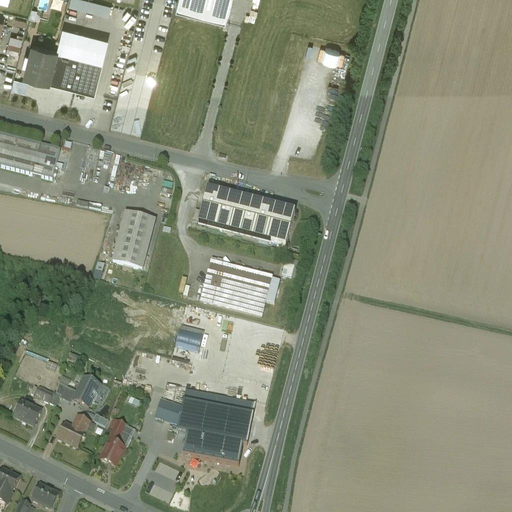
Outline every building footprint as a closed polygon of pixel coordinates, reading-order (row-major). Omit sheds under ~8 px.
[(54,0),(53,7),(63,9),(64,0),(54,0)] [(110,16),(113,6),(88,0),(71,0),(70,7),(110,16)] [(230,0),(175,0),(173,8),(225,21),(230,0)] [(8,51),(19,54),(23,39),(12,36),(8,51)] [(55,51),(32,45),(24,76),(47,82),(55,51)] [(102,63),(55,51),(47,82),(94,94),(102,63)] [(142,139),(156,79),(125,72),(112,132),(142,139)] [(15,79),(12,91),(26,94),(29,82),(15,79)] [(60,152),(0,137),(0,168),(52,182),(60,152)] [(295,213),(206,190),(197,225),(286,248),(295,213)] [(155,222),(125,214),(112,263),(142,271),(155,222)] [(271,279),(211,264),(201,303),(261,318),(271,279)] [(99,387),(84,379),(76,394),(74,399),(80,402),(79,405),(88,409),(92,401),(94,402),(97,396),(95,395),(99,387)] [(65,388),(59,385),(56,395),(60,397),(65,388)] [(76,394),(65,388),(60,397),(59,400),(71,405),(74,399),(76,394)] [(53,396),(39,390),(35,398),(49,405),(53,396)] [(255,405),(185,392),(182,410),(184,411),(179,428),(178,428),(177,434),(187,436),(241,447),(246,448),(255,405)] [(56,395),(54,394),(53,396),(49,405),(55,408),(59,400),(60,397),(56,395)] [(41,413),(21,403),(13,419),(33,429),(41,413)] [(182,410),(161,403),(155,420),(178,428),(179,428),(184,411),(182,410)] [(106,428),(109,421),(97,416),(94,423),(106,428)] [(89,424),(77,417),(71,429),(64,426),(57,440),(77,450),(84,436),(84,435),(89,424)] [(126,427),(112,421),(109,428),(113,430),(109,437),(107,442),(109,443),(100,461),(115,469),(124,450),(127,449),(131,439),(122,434),(126,427)] [(241,447),(187,436),(183,457),(237,467),(241,447)] [(19,480),(2,472),(0,476),(0,489),(12,495),(19,480)] [(51,492),(39,486),(32,501),(50,510),(58,496),(57,495),(58,494),(52,491),(51,492)] [(12,495),(0,489),(0,502),(6,506),(12,495)] [(26,511),(29,507),(22,503),(17,511),(26,511)]
